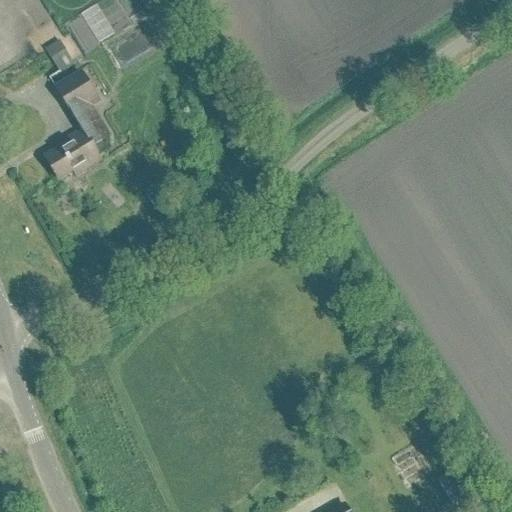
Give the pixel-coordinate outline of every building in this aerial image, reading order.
[(163,20),(161,21),(168,33),(170,31),(184,23),(177,11),(163,20)] [(157,15),(131,25),(139,46),(165,36),(157,15)] [(66,147),(45,160),(59,183),(72,175),(76,179),(100,164),(98,159),(92,150),(111,138),(94,111),(102,106),(81,72),(54,89),(65,105),(82,133),(64,144),(66,147)] [(147,182),(139,187),(154,211),(162,205),(147,182)] [(449,487),(434,496),(443,511),(462,511),(463,511),(449,487)]
